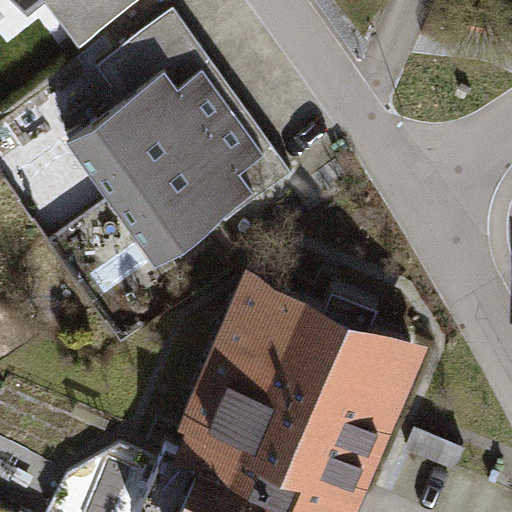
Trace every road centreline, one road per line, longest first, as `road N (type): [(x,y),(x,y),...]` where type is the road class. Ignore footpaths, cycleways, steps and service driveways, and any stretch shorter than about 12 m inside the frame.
road 1 (residential): [(421,196),(277,0)]
road 2 (residential): [(511,355),(421,196)]
